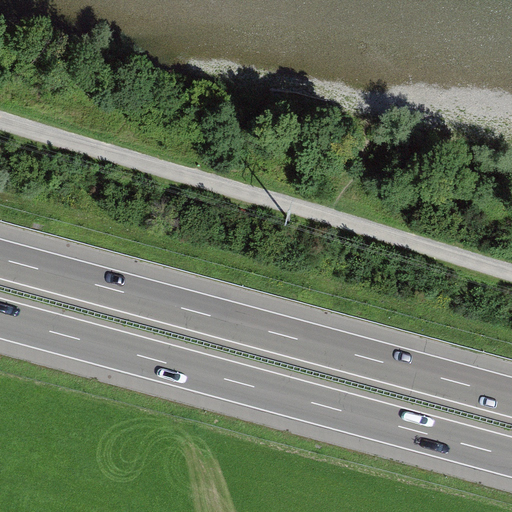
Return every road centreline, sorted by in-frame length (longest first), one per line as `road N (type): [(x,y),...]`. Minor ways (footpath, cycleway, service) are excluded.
road 1 (track): [(511,272),(0,118)]
road 2 (motorway): [(511,398),(0,258)]
road 3 (motorway): [(0,319),(511,457)]
